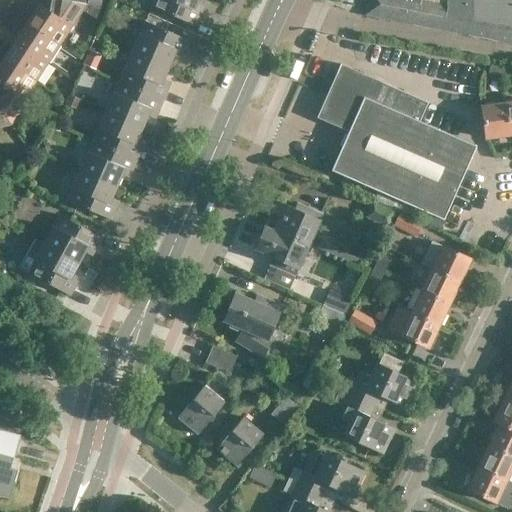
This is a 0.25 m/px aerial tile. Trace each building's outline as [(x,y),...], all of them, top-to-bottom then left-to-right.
[(59,44),(86,4),(62,0),(47,0),(46,9),(39,4),(27,23),(59,44)] [(193,9),(197,0),(154,0),(152,7),(195,26),(201,12),(193,9)] [(511,0),(368,0),(366,16),(511,45),(511,0)] [(132,52),(168,67),(175,51),(182,54),(188,40),(145,21),(132,52)] [(14,41),(47,63),(59,44),(27,23),(17,38),(6,31),(1,38),(12,45),(14,41)] [(35,81),(47,63),(14,41),(12,45),(2,60),(35,81)] [(101,56),(89,51),(82,66),(95,71),(101,56)] [(119,82),(162,100),(168,87),(161,84),(168,67),(132,52),(119,82)] [(0,108),(12,125),(27,102),(23,100),(35,81),(2,60),(0,63),(0,108)] [(444,219),(476,146),(419,121),(427,102),(342,64),(319,116),(349,129),(331,170),(375,189),(371,198),(417,218),(421,209),(444,219)] [(499,76),(500,69),(489,66),(487,73),(499,76)] [(511,70),(500,69),(499,76),(511,78),(511,71),(511,70)] [(106,111),(142,127),(149,110),(156,113),(162,100),(119,82),(106,111)] [(505,103),(481,107),(485,138),(509,135),(505,103)] [(0,127),(12,125),(0,108),(0,127)] [(93,140),(136,159),(142,146),(135,143),(142,127),(106,111),(93,140)] [(80,170),(116,186),(123,169),(131,173),(136,159),(93,140),(80,170)] [(109,203),(116,186),(80,170),(67,201),(110,219),(116,206),(109,203)] [(265,226),(309,245),(322,215),(306,208),(303,214),(275,202),(265,226)] [(386,227),(393,212),(369,202),(363,217),(386,227)] [(422,224),(398,213),(391,226),(415,238),(422,224)] [(44,243),(78,262),(87,247),(94,250),(101,237),(60,215),(44,243)] [(296,276),(309,245),(265,226),(254,250),(282,262),(279,269),(296,276)] [(78,262),(44,243),(44,244),(37,240),(21,268),(69,295),(76,282),(69,278),(78,262)] [(421,264),(431,269),(459,283),(470,260),(431,242),(421,264)] [(373,268),(383,273),(389,261),(378,256),(373,268)] [(377,285),(383,273),(373,268),(367,280),(377,285)] [(420,291),(449,305),(459,283),(454,280),(431,269),(420,291)] [(322,305),(344,315),(351,299),(328,290),(322,305)] [(438,326),(449,305),(420,291),(410,312),(438,326)] [(268,339),(282,307),(266,300),(263,306),(235,294),(223,321),(241,329),(236,341),(262,357),(271,341),(268,339)] [(338,331),(344,315),(322,305),(316,321),(338,331)] [(360,306),(356,312),(362,315),(365,309),(360,306)] [(353,311),(345,324),(368,336),(375,323),(362,315),(356,312),(353,311)] [(428,349),(438,326),(410,312),(399,335),(428,349)] [(236,359),(211,348),(205,364),(229,375),(236,359)] [(346,379),(341,390),(373,405),(378,395),(403,407),(415,382),(398,374),(404,363),(385,354),(373,377),(362,371),(356,384),(346,379)] [(197,435),(224,403),(204,386),(177,418),(197,435)] [(373,405),(341,390),(335,402),(345,407),(340,418),(351,423),(344,436),(380,453),(392,429),(367,416),(373,405)] [(285,427),(301,407),(287,395),(271,415),(285,427)] [(494,420),(511,428),(511,401),(504,398),(494,420)] [(236,467),(264,435),(243,418),(216,450),(236,467)] [(489,444),(511,455),(511,428),(494,420),(493,422),(498,424),(489,444)] [(8,468),(18,436),(0,430),(0,493),(8,496),(16,470),(8,468)] [(478,466),(507,480),(511,470),(511,455),(489,444),(478,466)] [(294,468),(288,479),(321,495),(326,484),(351,496),(363,472),(328,454),(326,457),(315,451),(304,473),(294,468)] [(511,498),(511,482),(507,480),(478,466),(468,489),(508,508),(511,498)] [(321,495),(288,479),(282,490),(293,496),(284,511),(328,511),(316,506),(321,495)]
